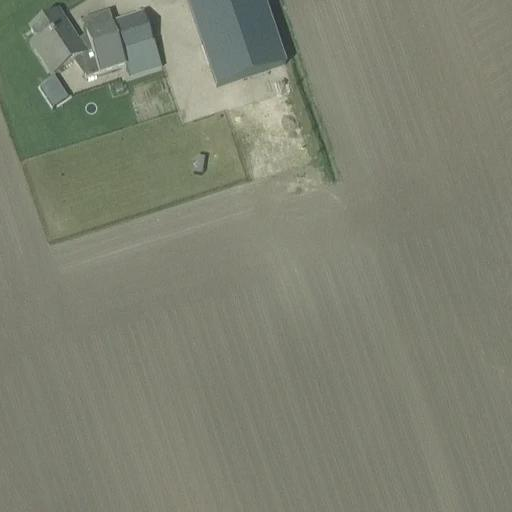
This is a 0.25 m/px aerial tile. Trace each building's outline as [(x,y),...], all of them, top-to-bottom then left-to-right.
[(184,0),(203,54),(215,91),(283,67),(260,0),(184,0)] [(57,14),(29,32),(36,42),(30,46),(50,77),(77,60),(83,55),(76,44),(57,14)] [(85,38),(76,44),(83,55),(77,60),(89,79),(124,68),(128,80),(161,69),(153,45),(152,45),(143,16),(111,27),(110,24),(108,18),(100,21),(84,30),(84,29),(83,30),(84,33),(85,38)] [(33,127),(55,193),(208,144),(187,78),(33,127)] [(294,92),(244,107),(266,177),(315,162),(294,92)]
